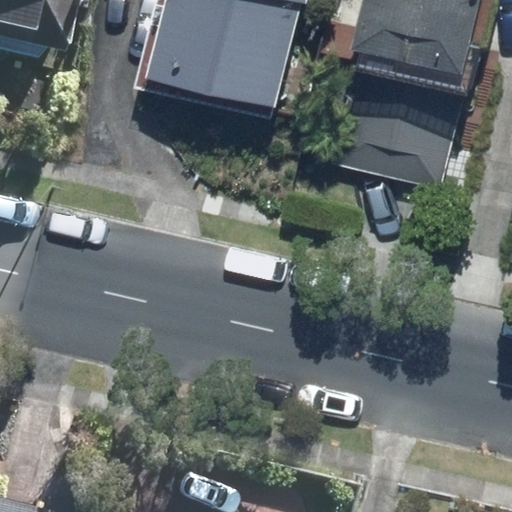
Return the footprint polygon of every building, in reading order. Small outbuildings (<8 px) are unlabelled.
[(0,0),(0,23),(73,39),(81,0),(0,0)] [(151,0),(126,89),(269,118),(301,0),(151,0)] [(470,0),(354,0),(341,53),(449,81),(470,0)] [(35,511),(37,503),(0,495),(0,511),(35,511)] [(193,511),(111,496),(107,511),(193,511)]
